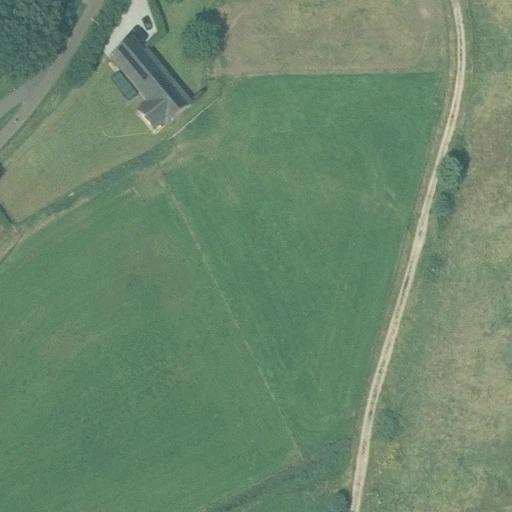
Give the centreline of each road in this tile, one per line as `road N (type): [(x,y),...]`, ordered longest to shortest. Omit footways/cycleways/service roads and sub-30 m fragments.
road 1 (track): [(355,511),(373,392),(460,76),(453,0)]
road 2 (unclassified): [(0,140),(42,90),(95,0)]
